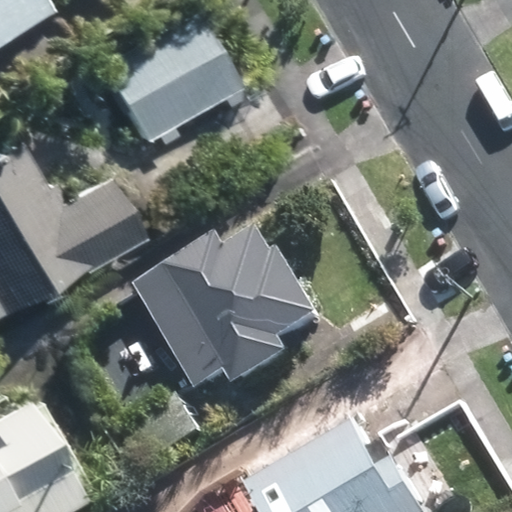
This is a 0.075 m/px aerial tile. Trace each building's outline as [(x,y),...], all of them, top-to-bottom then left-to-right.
[(37,0),(0,0),(0,23),(38,1),(37,0)] [(146,39),(60,94),(98,153),(184,98),(146,39)] [(0,168),(0,322),(140,235),(112,190),(41,235),(0,168)] [(229,237),(104,317),(161,405),(286,326),(229,237)] [(0,511),(53,511),(0,428),(0,511)] [(367,511),(321,437),(208,507),(211,511),(367,511)]
